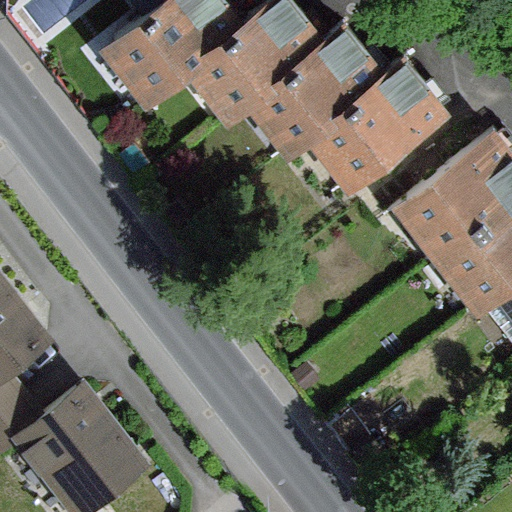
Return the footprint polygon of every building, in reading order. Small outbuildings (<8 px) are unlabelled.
[(229,0),(160,0),(116,35),(157,87),(199,55),(244,18),(229,0)] [(267,0),(244,18),(199,55),(237,104),(260,87),(325,36),(298,0),(267,0)] [(325,36),(260,87),(298,138),(320,121),(385,69),(347,18),(325,36)] [(406,53),(385,69),(320,121),(360,172),(445,104),(406,53)] [(475,141),(411,192),(448,243),(511,194),(511,144),(496,124),(475,141)] [(511,275),(511,194),(448,243),(488,294),(510,277),(511,275)] [(0,269),(0,367),(5,364),(40,337),(18,309),(27,303),(0,269)] [(511,279),(510,277),(488,294),(511,325),(511,279)] [(0,407),(23,388),(5,364),(0,367),(0,407)] [(146,456),(110,407),(101,413),(77,386),(43,413),(22,429),(82,505),(146,456)] [(43,413),(23,388),(0,407),(0,447),(22,429),(43,413)]
